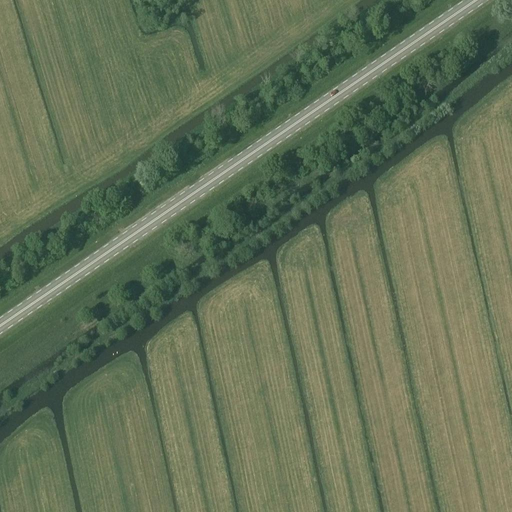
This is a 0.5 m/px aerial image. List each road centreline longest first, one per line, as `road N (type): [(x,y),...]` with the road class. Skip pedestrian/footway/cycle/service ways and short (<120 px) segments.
road 1 (track): [(0,412),(511,48)]
road 2 (primary): [(0,325),(477,0)]
